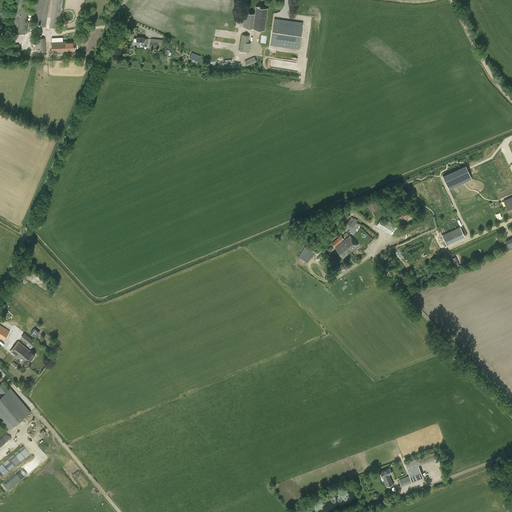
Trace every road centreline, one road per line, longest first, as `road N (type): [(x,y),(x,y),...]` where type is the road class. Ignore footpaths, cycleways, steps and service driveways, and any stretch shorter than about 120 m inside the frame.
road 1 (unclassified): [(0,294),(124,0)]
road 2 (unclassified): [(119,511),(0,370)]
road 3 (unclassified): [(511,403),(407,292)]
